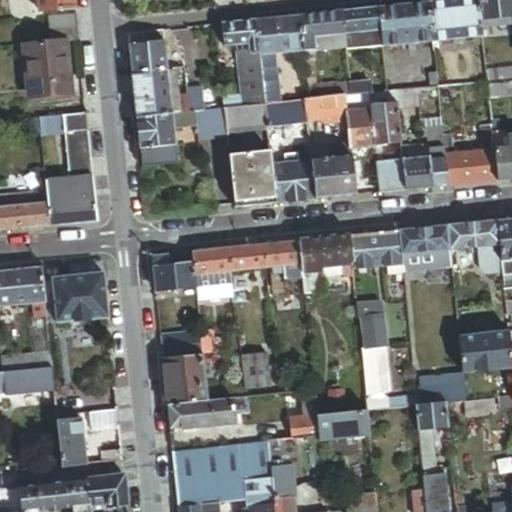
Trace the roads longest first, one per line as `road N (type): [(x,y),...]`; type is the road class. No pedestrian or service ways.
road 1 (residential): [(126,239),(511,199)]
road 2 (residential): [(154,511),(126,239)]
road 3 (residential): [(104,27),(357,0)]
road 4 (residential): [(126,239),(104,27)]
road 5 (residential): [(0,252),(126,239)]
